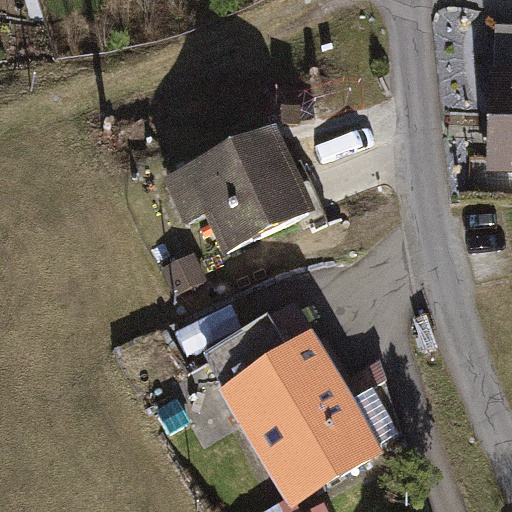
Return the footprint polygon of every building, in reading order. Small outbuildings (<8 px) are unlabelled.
[(511,29),(494,30),(493,83),(511,82),(511,29)] [(511,82),(493,83),(492,183),(511,182),(511,82)] [(281,135),(165,185),(188,237),(213,226),(228,260),(318,221),(281,135)] [(195,262),(164,277),(175,301),(206,286),(195,262)] [(204,364),(292,511),(293,511),(406,445),(375,393),(352,407),(342,391),(354,384),(329,342),(322,347),(298,308),(204,364)]
